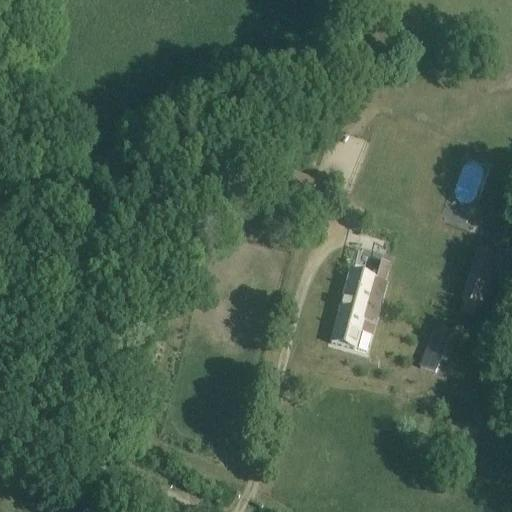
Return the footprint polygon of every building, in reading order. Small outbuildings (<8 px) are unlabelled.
[(305,206),(314,180),(269,164),(260,190),(305,206)] [(496,262),(476,255),(458,304),(479,312),(496,262)] [(389,267),(381,265),(378,276),(386,278),(389,267)] [(366,355),(380,308),(386,284),(351,274),(331,345),(366,355)] [(446,362),(455,339),(435,331),(420,369),(435,375),(440,360),(446,362)]
